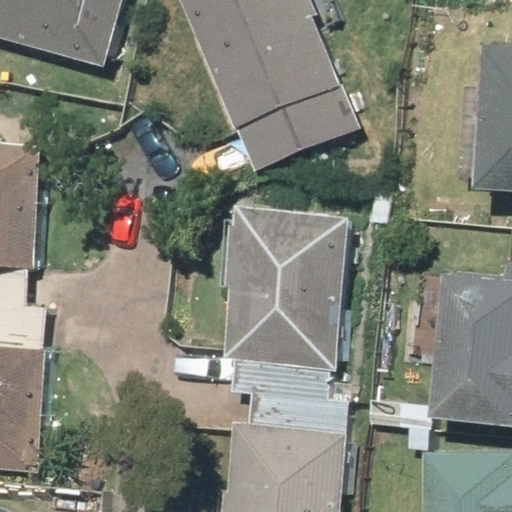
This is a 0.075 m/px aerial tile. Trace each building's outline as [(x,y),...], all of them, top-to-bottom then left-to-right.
[(0,0),(0,44),(117,76),(137,0),(0,0)] [(317,0),(193,0),(191,1),(263,183),(373,140),(317,0)] [(511,50),(505,50),(495,198),(511,199),(511,50)] [(53,151),(0,147),(0,475),(51,479),(60,356),(53,355),(56,313),(40,312),(43,275),(53,151)] [(261,398),(258,432),(241,431),(233,511),(352,511),(359,440),(354,440),(357,406),(340,404),(342,377),(350,378),(364,223),(250,213),(237,366),(244,367),(242,396),(261,398)] [(511,282),(465,278),(450,426),(511,432),(511,282)] [(511,511),(511,454),(448,453),(446,511),(511,511)]
